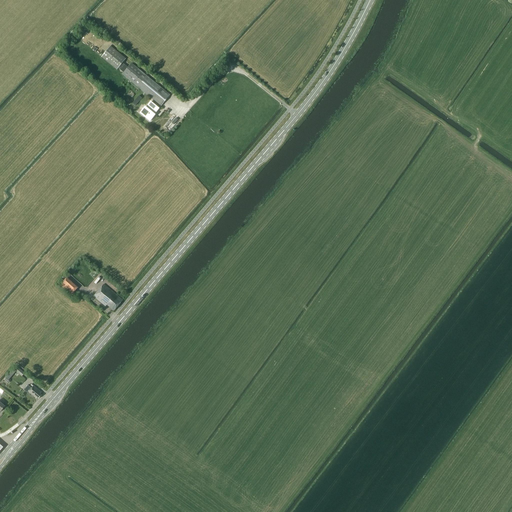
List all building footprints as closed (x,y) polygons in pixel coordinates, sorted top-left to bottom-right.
[(118,68),(122,63),(126,59),(111,46),(101,58),(116,70),(118,68)] [(157,102),(155,104),(157,105),(158,104),(161,107),(170,95),(132,64),(128,68),(122,63),(118,68),(124,73),(123,74),(157,102)] [(156,106),(157,105),(155,104),(154,105),(151,102),(146,108),(145,107),(142,111),(141,113),(145,116),(151,121),(155,116),(154,115),(159,109),(156,106)] [(71,294),(78,287),(66,277),(60,284),(71,294)] [(99,288),(92,296),(98,300),(99,299),(102,301),(101,303),(106,306),(112,299),(99,288)] [(25,373),(18,368),(15,371),(22,376),(25,373)] [(33,386),(31,388),(28,385),(24,390),(27,393),(28,392),(36,398),(37,397),(38,398),(41,395),(40,393),(41,392),(33,386)]
